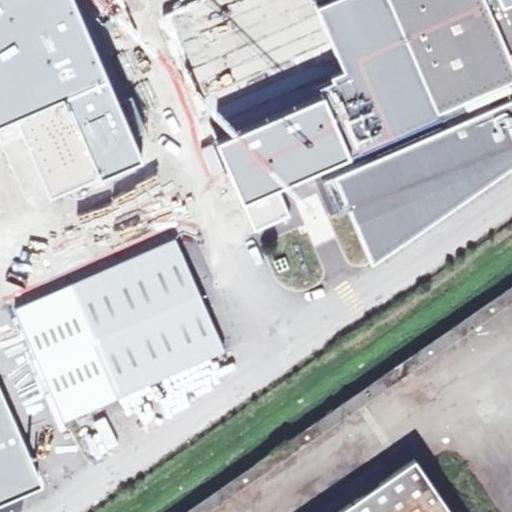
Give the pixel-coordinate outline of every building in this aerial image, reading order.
[(378,134),(440,106),(392,0),(215,0),(261,107),(321,81),(334,111),(363,99),(378,134)] [(511,0),(392,0),(440,106),(450,127),(338,174),(376,264),(511,169),(511,0)] [(141,163),(114,99),(54,126),(5,147),(0,149),(0,177),(16,216),(141,163)] [(0,133),(5,147),(54,126),(46,105),(0,124),(0,133)] [(335,176),(324,180),(336,214),(347,210),(335,176)] [(73,213),(92,201),(85,191),(67,203),(73,213)] [(226,354),(178,239),(15,309),(64,422),(226,354)] [(501,312),(494,297),(361,389),(369,404),(501,312)] [(212,511),(369,404),(361,389),(296,435),(200,502),(204,511),(212,511)] [(458,511),(426,460),(341,511),(458,511)] [(204,511),(200,502),(185,511),(204,511)]
